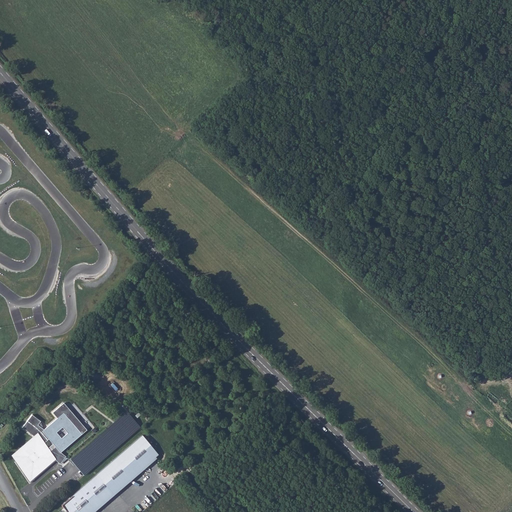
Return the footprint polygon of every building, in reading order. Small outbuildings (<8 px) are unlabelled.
[(52,412),(57,417),(62,413),(81,434),(88,431),(63,403),(52,412)] [(22,427),(33,436),(37,433),(44,442),(48,439),(41,431),(44,429),(38,424),(40,421),(32,413),(22,427)] [(44,429),(41,431),(48,439),(52,444),(59,453),(81,434),(62,413),(57,417),(44,429)] [(33,436),(12,454),(30,481),(55,459),(48,448),(44,442),(37,433),(33,436)] [(141,435),(61,506),(65,511),(91,511),(157,454),(141,435)] [(65,456),(59,453),(52,444),(48,448),(55,459),(60,464),(65,456)]
